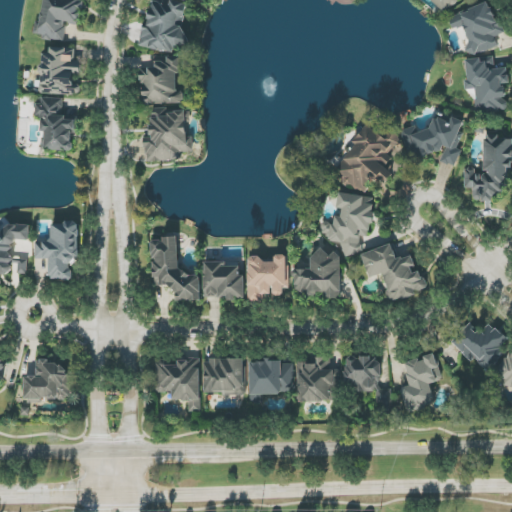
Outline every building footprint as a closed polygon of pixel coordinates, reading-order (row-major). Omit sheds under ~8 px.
[(64,43),(68,23),(79,25),(84,0),(43,0),(37,34),(43,35),(43,38),(64,43)] [(139,46),(174,53),(176,44),(181,45),(189,4),(171,0),(152,0),(147,26),(143,25),(139,46)] [(457,0),(431,0),(446,13),(457,0)] [(499,47),(495,37),(502,34),(491,3),(450,17),(454,30),(463,27),(473,55),(499,47)] [(76,49),(51,48),(51,54),(42,54),(41,94),(81,95),(81,85),(74,84),(75,74),(82,75),(82,61),(75,61),(76,49)] [(184,103),(183,91),(178,91),(177,72),(182,71),(181,56),(156,57),(156,67),(141,68),(143,105),(184,103)] [(466,60),(469,90),(476,89),(478,112),(508,109),(505,84),(510,83),(509,67),(495,68),(494,57),(466,60)] [(64,98),(38,98),(38,118),(42,118),(42,132),(46,132),(46,150),(73,151),(73,135),(76,135),(76,120),(64,120),(64,98)] [(146,161),(184,160),(184,152),(194,152),(193,138),(188,138),(186,111),(168,112),(168,108),(151,109),(152,138),(145,138),(146,161)] [(411,162),(431,155),(430,155),(446,150),(441,161),(456,167),(462,151),(458,149),(463,135),(462,130),(465,122),(453,117),(450,123),(438,119),(433,120),(430,129),(419,133),(417,126),(401,131),(411,162)] [(335,172),(345,180),(346,180),(362,193),(372,182),(381,190),(394,174),(385,167),(406,141),(391,129),(386,135),(371,122),(354,143),(357,146),(335,172)] [(511,139),(500,139),(500,136),(485,136),(485,174),(476,174),(476,169),(466,169),(466,188),(474,188),(474,201),(493,201),(493,194),(511,194),(511,139)] [(375,199),(340,192),(340,195),(342,216),(336,217),(335,225),(324,223),(323,228),(324,238),(343,242),(344,255),(363,253),(361,237),(370,236),(374,213),(373,207),(375,199)] [(36,259),(51,260),(50,280),(72,280),(73,263),(79,263),(80,223),(52,223),(52,242),(36,242),(36,259)] [(31,226),(11,224),(1,232),(0,234),(0,286),(1,285),(2,276),(9,276),(14,266),(19,262),(18,273),(28,274),(28,260),(15,259),(10,254),(15,242),(19,239),(30,240),(31,226)] [(202,301),(201,273),(180,274),(179,237),(163,237),(163,240),(152,241),(153,259),(154,259),(155,287),(177,286),(178,301),(202,301)] [(30,241),(19,241),(19,250),(12,250),(12,258),(30,259),(30,241)] [(362,254),(371,279),(383,274),(392,302),(428,290),(421,268),(417,270),(412,255),(398,259),(393,244),(362,254)] [(341,252),(314,253),(314,269),(295,269),(295,290),(306,290),(306,297),(316,297),(316,292),(326,292),(326,300),(342,299),(341,252)] [(289,288),(289,255),(276,255),(276,259),(249,259),(249,301),(263,301),(263,294),(273,294),(273,296),(284,296),(285,288),(289,288)] [(205,299),(246,299),(245,275),(241,275),(241,262),(205,262),(205,299)] [(509,339),(492,326),(485,335),(472,325),(455,347),(473,361),(475,359),(490,371),(505,352),(502,349),(509,339)] [(511,386),(511,345),(496,378),(511,386)] [(405,364),(411,386),(402,389),(409,413),(437,405),(431,384),(443,380),(436,355),(405,364)] [(300,402),(335,402),(334,386),(340,385),(340,370),(331,370),(331,361),(324,361),(324,357),(315,357),(315,363),(300,364),(300,402)] [(346,392),(377,392),(377,403),(383,403),(383,415),(393,415),(393,389),(381,389),(381,357),(346,357),(346,392)] [(201,359),(179,359),(179,362),(157,362),(157,392),(174,392),(174,400),(190,401),(190,411),(201,411),(201,359)] [(246,359),(204,360),(205,394),(225,394),(225,396),(247,396),(246,359)] [(25,399),(69,399),(69,365),(49,365),(49,360),(37,360),(37,377),(25,377),(25,399)] [(294,364),(283,364),(283,361),(251,362),(252,404),(264,404),(263,394),(294,393),(294,364)]
